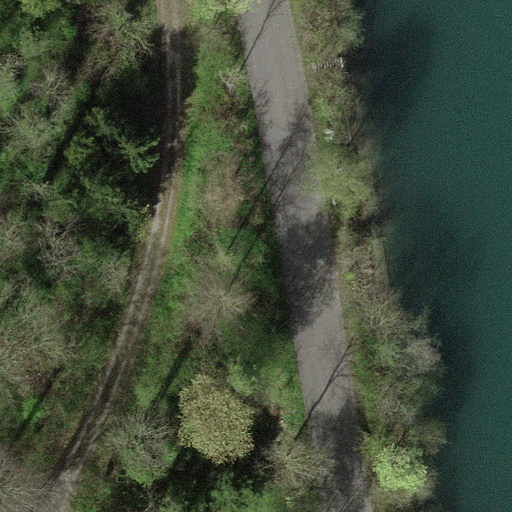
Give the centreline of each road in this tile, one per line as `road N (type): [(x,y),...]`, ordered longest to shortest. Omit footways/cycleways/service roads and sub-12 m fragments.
road 1 (track): [(156,0),(160,140),(86,464),(63,511)]
road 2 (unclassified): [(343,511),(260,0)]
